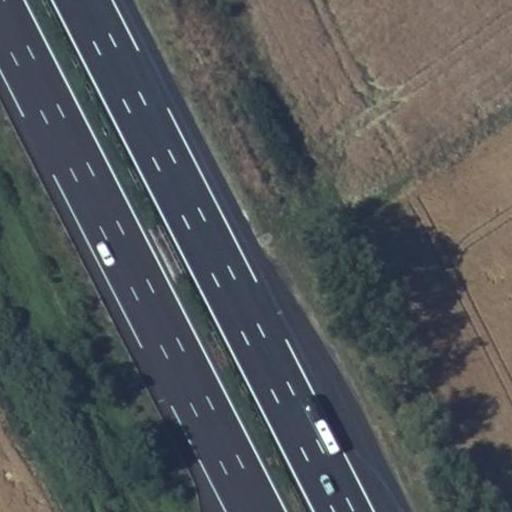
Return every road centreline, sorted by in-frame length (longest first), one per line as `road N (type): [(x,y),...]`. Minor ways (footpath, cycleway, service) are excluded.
road 1 (motorway): [(344,511),(84,0)]
road 2 (motorway): [(0,7),(256,511)]
